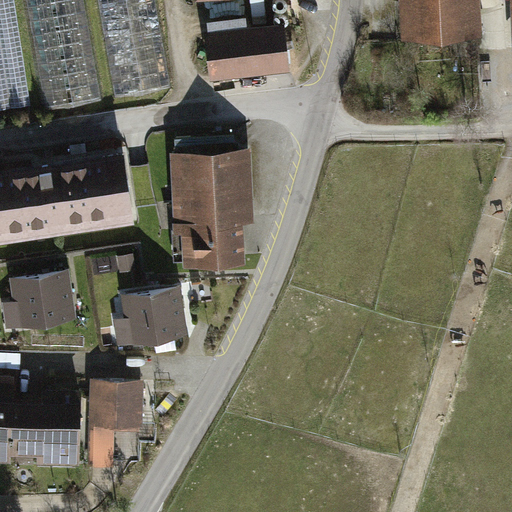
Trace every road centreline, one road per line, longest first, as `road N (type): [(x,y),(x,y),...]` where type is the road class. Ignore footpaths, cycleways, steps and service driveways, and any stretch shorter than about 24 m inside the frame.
road 1 (tertiary): [(350,0),(282,253),(221,379),(142,511)]
road 2 (track): [(0,143),(326,102)]
road 3 (unknown): [(218,384),(25,365)]
road 4 (track): [(319,128),(511,126)]
